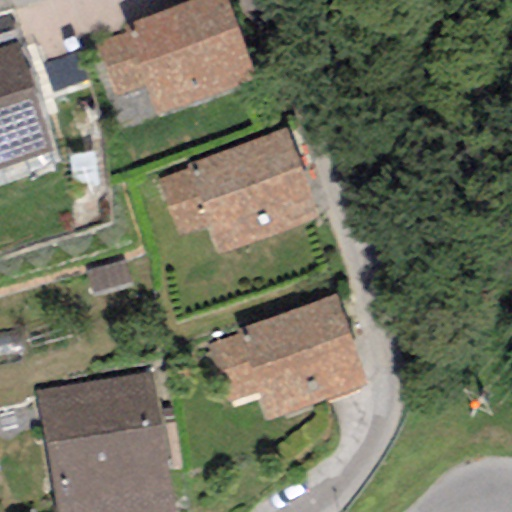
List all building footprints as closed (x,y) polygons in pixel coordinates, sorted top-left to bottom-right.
[(219,4),(100,46),(117,94),(143,85),(155,118),(248,86),(219,4)] [(10,58),(0,61),(0,165),(42,151),(10,58)] [(283,143),(164,185),(181,233),(207,224),(219,257),(312,225),(283,143)] [(255,394),(266,427),(363,394),(333,306),(209,348),(227,404),(255,394)] [(168,511),(147,382),(42,400),(60,511),(168,511)]
